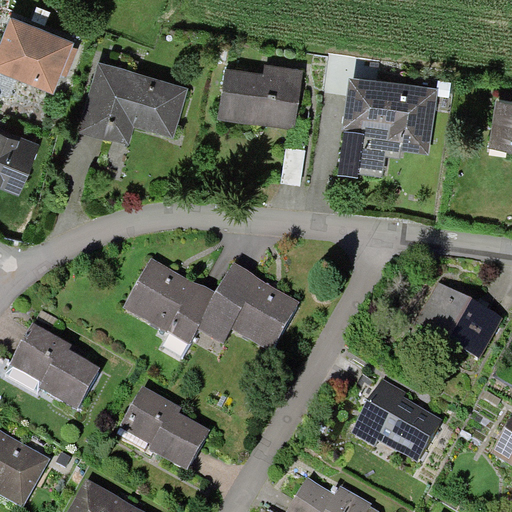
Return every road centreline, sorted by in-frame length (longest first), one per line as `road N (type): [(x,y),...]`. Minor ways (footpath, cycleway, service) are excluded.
road 1 (residential): [(15,275),(88,229),(196,213),(384,232)]
road 2 (residential): [(233,511),(384,232)]
road 3 (residential): [(384,232),(511,251)]
